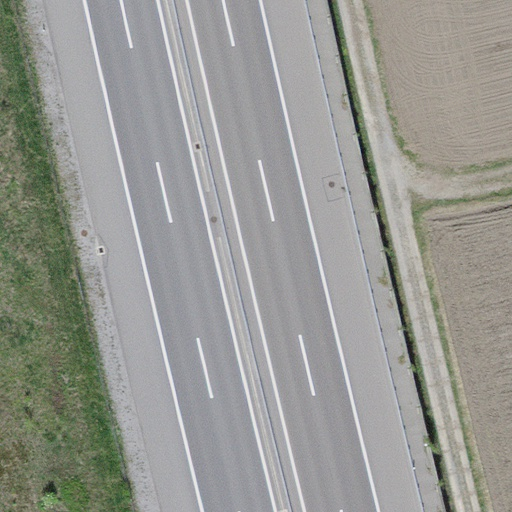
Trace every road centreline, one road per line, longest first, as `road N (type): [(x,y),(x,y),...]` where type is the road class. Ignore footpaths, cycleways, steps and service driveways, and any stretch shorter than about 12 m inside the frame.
road 1 (motorway): [(342,511),(223,0)]
road 2 (track): [(468,511),(350,0)]
road 3 (motorway): [(121,0),(239,511)]
road 4 (track): [(511,176),(390,186)]
